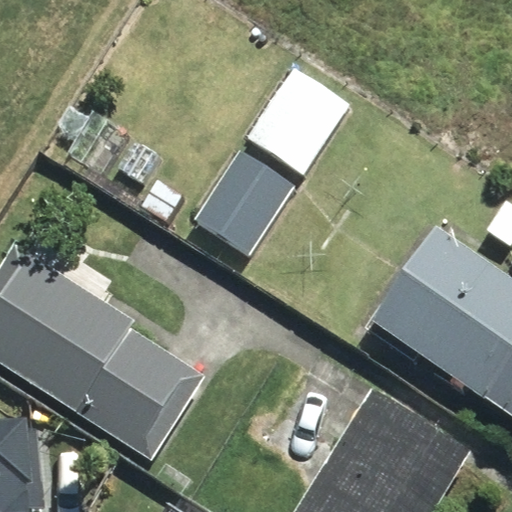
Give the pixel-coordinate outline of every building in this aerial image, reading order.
[(254,153),(303,176),(342,101),(292,76),(254,153)] [(511,91),(506,87),(463,147),(511,182),(511,91)] [(190,234),(245,271),(291,199),(236,164),(190,234)] [(483,244),(507,261),(511,253),(511,218),(504,213),(483,244)] [(132,323),(18,252),(0,280),(0,376),(147,468),(201,381),(126,334),(132,323)] [(369,344),(511,436),(511,304),(430,252),(369,344)] [(308,511),(440,511),(463,474),(368,417),(308,511)]
